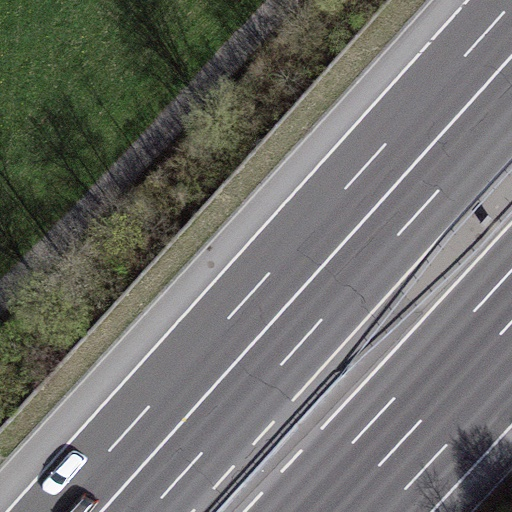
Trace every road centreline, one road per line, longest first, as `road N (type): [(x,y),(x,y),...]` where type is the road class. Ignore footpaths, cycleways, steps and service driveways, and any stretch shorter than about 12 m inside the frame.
road 1 (motorway): [(511,56),(102,511)]
road 2 (track): [(283,0),(0,297)]
road 3 (motorway): [(337,511),(511,322)]
